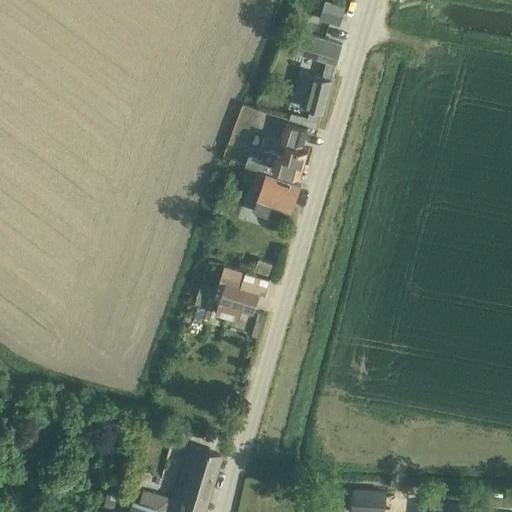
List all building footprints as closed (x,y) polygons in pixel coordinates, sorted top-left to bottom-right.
[(328,0),(325,0),(320,18),(340,24),(346,6),(328,0)] [(302,32),(296,51),(327,60),(322,76),(317,75),(311,91),(306,90),(302,105),(311,108),(308,117),(306,125),(317,128),(321,111),(323,111),(333,80),(331,79),(336,63),(337,64),(343,45),(302,32)] [(246,165),(280,177),(283,168),(301,174),(310,148),(304,146),(309,130),(288,124),(283,141),(288,143),(284,155),(267,149),(263,161),(249,157),(246,165)] [(254,144),(262,146),(265,137),(257,134),(254,144)] [(245,165),(239,182),(253,186),(252,187),(261,190),(258,197),(254,211),(267,215),(272,202),(292,209),(301,184),(280,177),(246,165),(245,165)] [(268,273),(271,263),(259,258),(256,268),(268,273)] [(220,302),(216,315),(238,322),(242,309),(254,312),(261,289),(227,279),(220,302)] [(159,497),(157,505),(155,511),(203,511),(221,455),(188,444),(181,468),(189,470),(184,488),(176,485),(171,501),(159,497)] [(155,511),(157,505),(134,498),(134,499),(124,496),(125,490),(110,485),(105,502),(120,507),(118,511),(155,511)] [(385,511),(386,492),(355,490),(353,511),(385,511)]
